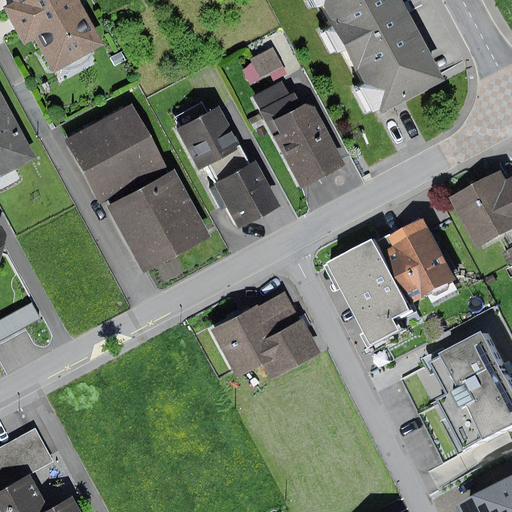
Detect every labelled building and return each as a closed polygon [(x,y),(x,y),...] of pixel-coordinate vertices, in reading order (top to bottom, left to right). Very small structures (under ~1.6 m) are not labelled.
[(68,0),(11,0),(14,3),(1,11),(20,42),(31,36),(51,71),(95,46),(68,0)] [(387,0),(309,0),(335,47),(373,117),(433,84),(387,0)] [(271,48),(247,59),(256,76),(279,65),(271,48)] [(287,86),(262,100),(284,140),(279,142),(305,190),(345,168),(312,107),(302,112),(287,86)] [(1,91),(0,90),(0,176),(36,158),(1,91)] [(170,174),(135,107),(67,143),(103,210),(109,206),(170,174)] [(221,109),(180,132),(202,173),(211,168),(215,175),(248,157),(221,109)] [(248,157),(215,175),(219,183),(214,186),(240,232),(282,209),(257,163),(253,165),(248,157)] [(170,174),(109,206),(145,274),(214,238),(178,170),(170,174)] [(511,182),(508,175),(465,198),(488,242),(511,229),(511,182)] [(435,223),(389,246),(421,308),(466,284),(435,223)] [(421,308),(389,246),(340,271),(351,292),(355,290),(379,337),(373,340),(381,354),(416,336),(409,321),(424,314),(421,308)] [(287,295),(221,332),(242,369),(269,355),(281,375),(320,354),(287,295)] [(33,303),(0,319),(0,338),(41,318),(33,303)] [(426,366),(401,380),(448,465),(429,476),(437,491),(511,449),(511,445),(506,435),(511,431),(511,380),(487,336),(448,357),(445,350),(424,362),(426,366)] [(27,430),(0,443),(0,483),(23,472),(43,462),(27,430)] [(0,483),(0,511),(31,511),(42,507),(23,472),(0,483)] [(511,511),(511,486),(474,506),(477,511),(511,511)] [(42,507),(31,511),(73,511),(64,494),(42,507)]
